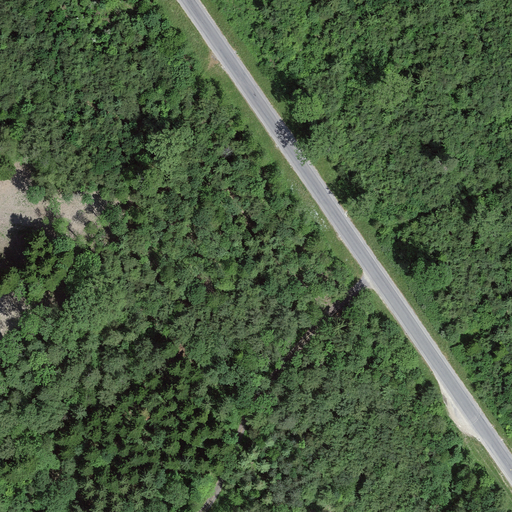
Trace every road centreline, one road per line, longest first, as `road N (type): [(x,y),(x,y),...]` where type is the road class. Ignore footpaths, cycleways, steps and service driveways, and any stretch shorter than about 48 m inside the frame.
road 1 (tertiary): [(511,471),(187,0)]
road 2 (track): [(201,511),(271,380),(301,340),(375,272)]
